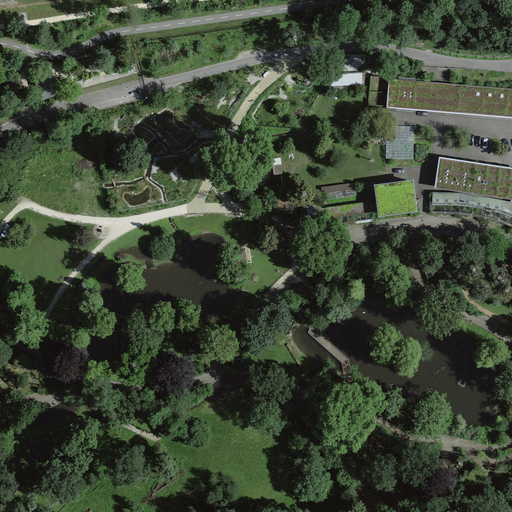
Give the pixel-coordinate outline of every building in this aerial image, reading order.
[(48,85),(53,83),(49,71),(39,75),(42,85),(38,87),(42,99),(44,98),(52,96),(48,85)] [(6,73),(0,74),(0,86),(9,84),(6,73)] [(511,89),(389,79),(387,107),(511,118),(511,89)] [(511,168),(439,158),(435,188),(477,194),(511,198),(511,168)] [(414,180),(375,185),(379,217),(418,212),(414,180)] [(477,194),(434,193),(433,214),(463,215),(500,222),(511,226),(511,199),(511,202),(477,194)] [(304,232),(309,239),(318,238),(321,232),(323,228),(322,222),(330,221),(328,207),(320,209),(320,205),(314,199),(303,200),(303,201),(299,208),(300,220),(302,229),(304,232)] [(330,221),(331,228),(375,222),(372,202),(328,207),(330,221)] [(35,360),(23,353),(21,355),(16,360),(26,368),(34,361),(35,360)] [(400,403),(396,414),(399,419),(417,419),(420,416),(424,413),(411,397),(402,399),(400,403)]
